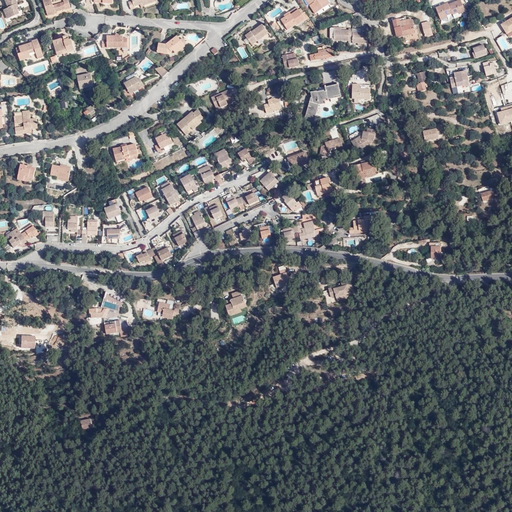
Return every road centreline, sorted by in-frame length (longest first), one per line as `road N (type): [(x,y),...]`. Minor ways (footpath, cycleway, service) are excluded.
road 1 (tertiary): [(0,265),(154,274),(225,253),(276,250),(438,277),(511,277)]
road 2 (unknown): [(382,60),(476,31),(490,37),(511,73)]
road 3 (residential): [(341,0),(377,31),(383,112)]
